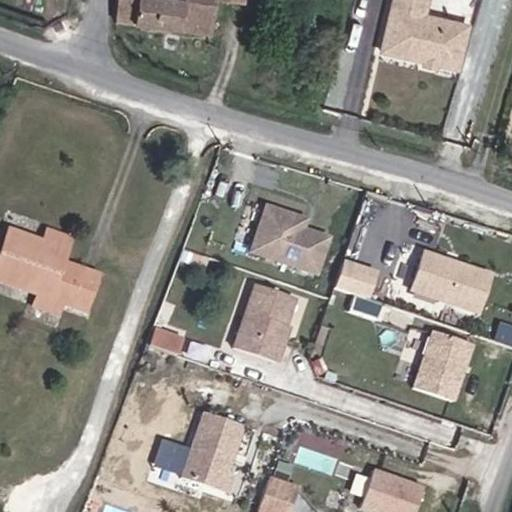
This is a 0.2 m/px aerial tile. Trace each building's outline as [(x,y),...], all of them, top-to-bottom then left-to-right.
[(230,4),(258,6),(258,0),(139,0),(136,35),(226,43),(230,4)] [(411,0),(400,52),(474,69),(483,27),(441,19),(444,0),(411,0)] [(298,211),(282,256),(348,279),(362,239),(346,234),(345,238),(335,234),(336,230),(338,225),(298,211)] [(56,274),(61,258),(65,246),(41,238),(7,226),(0,246),(0,275),(37,289),(61,297),(84,305),(97,270),(77,263),(71,279),(56,274)] [(41,238),(65,246),(69,234),(46,226),(41,238)] [(77,263),(61,258),(56,274),(71,279),(77,263)] [(508,319),(511,306),(511,278),(454,258),(441,296),(508,319)] [(395,303),(404,278),(373,267),(364,293),(395,303)] [(61,297),(37,289),(33,300),(57,309),(61,297)] [(281,291),(260,354),(303,369),(313,340),(309,338),(311,331),(321,304),(281,291)] [(178,354),(184,335),(156,326),(150,345),(178,354)] [(498,350),(459,337),(440,393),(479,407),(498,350)] [(230,430),(207,495),(252,510),(257,494),(253,493),(269,443),(230,430)] [(447,511),(453,494),(403,477),(391,511),(447,511)] [(318,511),(324,494),(298,485),(288,511),(318,511)]
